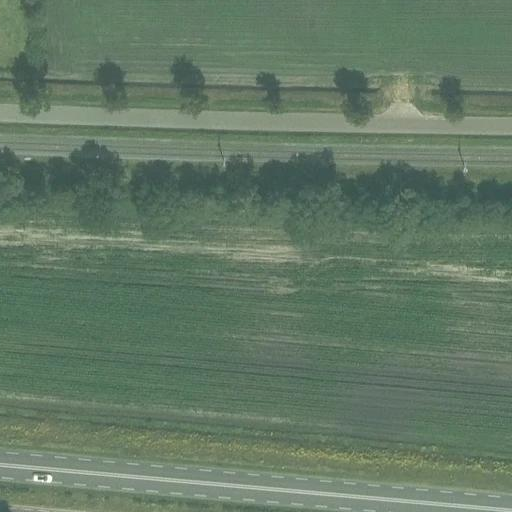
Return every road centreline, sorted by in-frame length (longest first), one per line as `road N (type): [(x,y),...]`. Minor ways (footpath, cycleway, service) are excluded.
road 1 (primary): [(511,511),(0,465)]
road 2 (unclassified): [(0,115),(511,127)]
